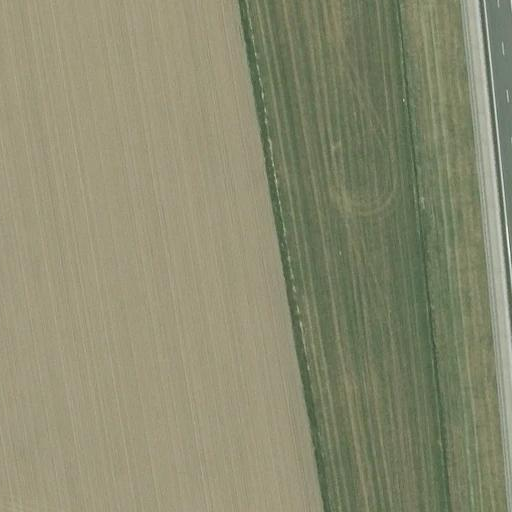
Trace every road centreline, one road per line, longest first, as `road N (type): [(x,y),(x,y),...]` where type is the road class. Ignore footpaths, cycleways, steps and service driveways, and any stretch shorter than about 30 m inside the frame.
road 1 (unclassified): [(469,0),(511,441)]
road 2 (trunk): [(498,0),(511,149)]
